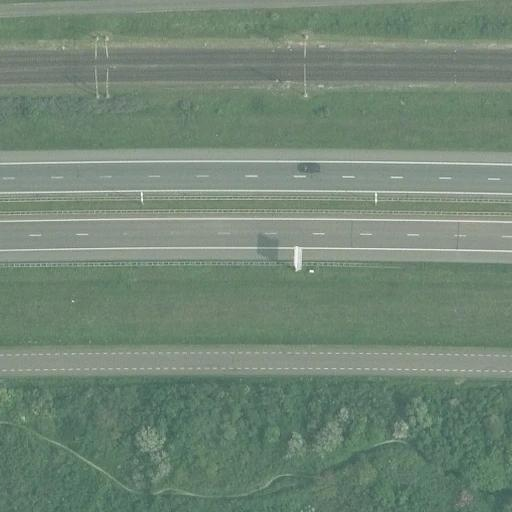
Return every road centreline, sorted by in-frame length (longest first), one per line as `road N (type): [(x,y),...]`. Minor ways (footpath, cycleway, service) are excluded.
road 1 (unclassified): [(0,365),(511,369)]
road 2 (trunk): [(0,238),(511,238)]
road 3 (trunk): [(511,180),(0,180)]
